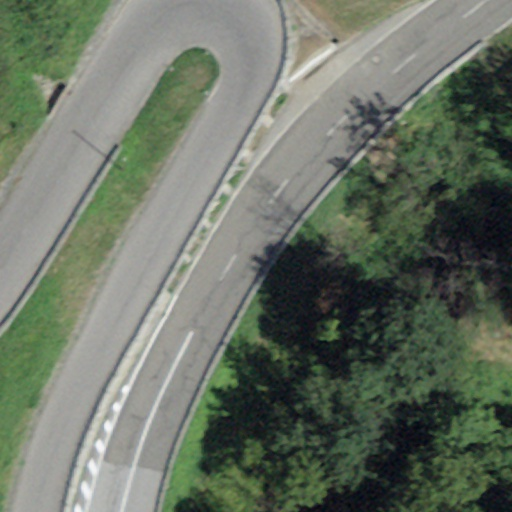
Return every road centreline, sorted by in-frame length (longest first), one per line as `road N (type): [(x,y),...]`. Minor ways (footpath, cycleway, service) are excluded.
road 1 (unclassified): [(35,511),(70,405),(231,115),(250,50),(224,9),(180,7),(161,21),(0,275)]
road 2 (tertiary): [(119,511),(135,453),(171,377),(270,204),(369,95),(493,0)]
